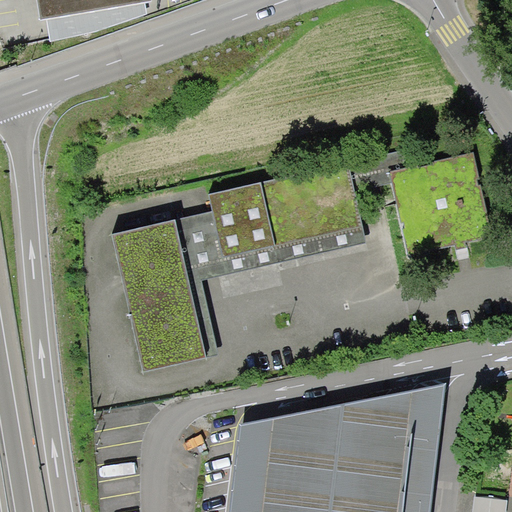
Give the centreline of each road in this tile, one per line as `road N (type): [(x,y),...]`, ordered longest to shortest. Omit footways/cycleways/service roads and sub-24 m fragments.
road 1 (motorway): [(64,511),(16,97)]
road 2 (unclassified): [(16,97),(278,0)]
road 3 (unknown): [(242,324),(511,253)]
road 4 (unknown): [(440,511),(461,353)]
road 5 (motorway): [(24,511),(0,365)]
road 6 (unclassified): [(511,107),(439,0)]
